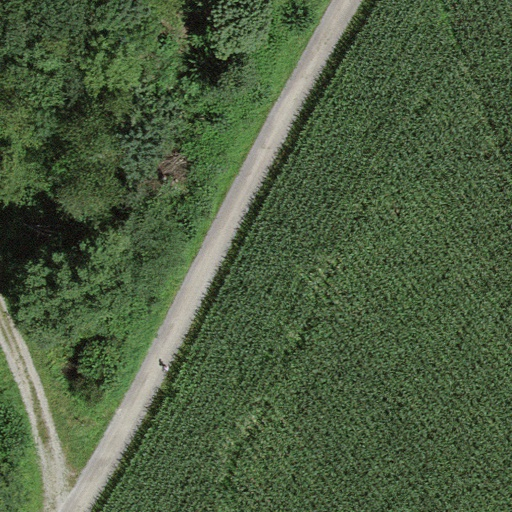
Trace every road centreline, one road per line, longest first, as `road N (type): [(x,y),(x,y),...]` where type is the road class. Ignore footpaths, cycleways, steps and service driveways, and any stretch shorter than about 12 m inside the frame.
road 1 (track): [(85,503),(336,0)]
road 2 (track): [(0,319),(85,503)]
